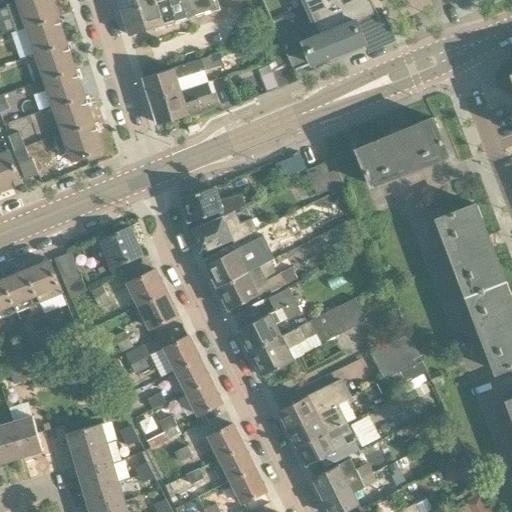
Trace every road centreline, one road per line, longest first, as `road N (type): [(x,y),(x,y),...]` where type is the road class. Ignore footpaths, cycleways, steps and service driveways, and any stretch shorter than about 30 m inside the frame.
road 1 (residential): [(143,181),(168,256),(297,511)]
road 2 (tertiary): [(143,181),(458,53)]
road 3 (residential): [(143,181),(90,0)]
road 4 (residential): [(511,198),(458,53)]
road 5 (tertiary): [(0,239),(143,181)]
